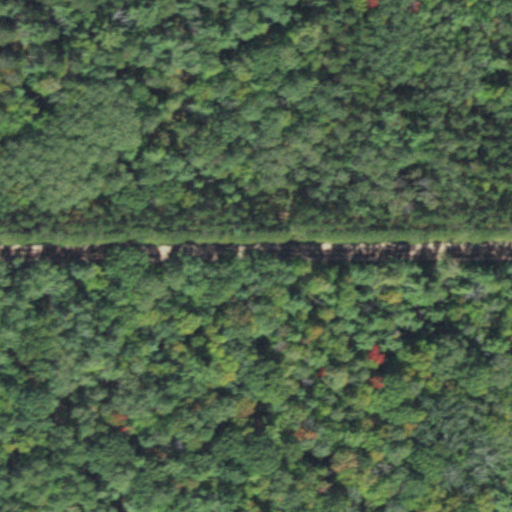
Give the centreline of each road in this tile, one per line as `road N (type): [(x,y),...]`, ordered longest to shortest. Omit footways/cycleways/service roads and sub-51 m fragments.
road 1 (residential): [(0,256),(511,250)]
road 2 (track): [(99,511),(0,426)]
